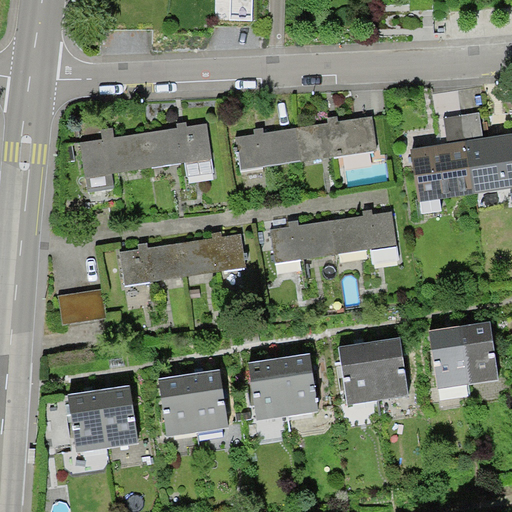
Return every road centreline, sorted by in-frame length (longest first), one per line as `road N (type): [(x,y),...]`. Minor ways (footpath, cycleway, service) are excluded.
road 1 (residential): [(30,77),(511,51)]
road 2 (tertiary): [(30,77),(0,489)]
